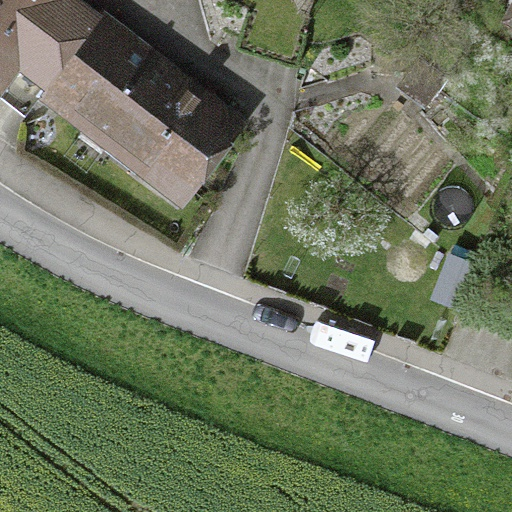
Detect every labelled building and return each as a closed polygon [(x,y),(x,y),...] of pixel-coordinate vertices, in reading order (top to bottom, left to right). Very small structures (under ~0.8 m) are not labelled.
[(88,0),(0,0),(0,92),(25,112),(37,98),(102,11),(88,0)] [(315,9),(288,0),(254,0),(240,45),(297,64),(315,9)] [(511,7),(500,30),(511,36),(511,7)] [(234,124),(102,11),(37,98),(106,147),(176,200),(234,124)] [(511,255),(491,247),(470,300),(511,315),(511,255)]
